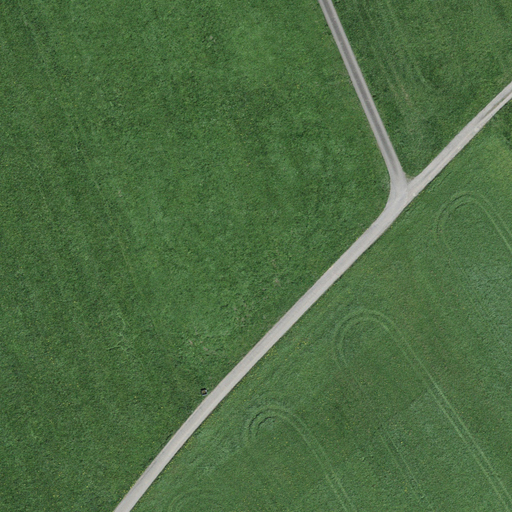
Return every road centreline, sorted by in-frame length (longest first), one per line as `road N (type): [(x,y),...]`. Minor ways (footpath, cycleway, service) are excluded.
road 1 (track): [(511,92),(216,398),(124,511)]
road 2 (track): [(322,0),(405,198)]
